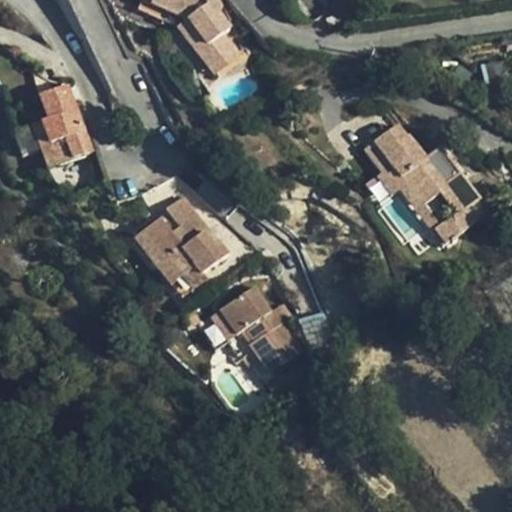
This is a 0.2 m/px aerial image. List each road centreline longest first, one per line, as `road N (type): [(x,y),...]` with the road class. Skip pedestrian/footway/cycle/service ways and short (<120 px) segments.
road 1 (residential): [(250,0),(281,36),(319,46),(511,18)]
road 2 (residential): [(158,153),(84,0)]
